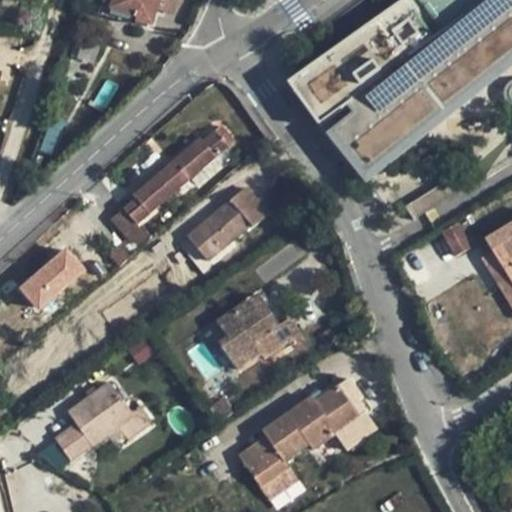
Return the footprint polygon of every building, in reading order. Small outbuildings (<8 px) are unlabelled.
[(110,0),(103,0),(100,12),(106,14),(110,0)] [(110,0),(106,14),(132,22),(133,20),(149,25),(154,11),(172,15),(176,0),(110,0)] [(511,0),(401,0),(283,85),(361,188),(511,66),(511,0)] [(76,60),(87,63),(93,44),(83,41),(76,60)] [(110,220),(126,239),(137,251),(150,240),(136,225),(189,180),(214,158),(235,140),(222,125),(203,142),(200,138),(132,196),(135,198),(110,220)] [(214,158),(189,180),(197,189),(223,167),(214,158)] [(209,262),(252,226),(253,228),(269,213),(257,200),(246,187),(188,237),(209,262)] [(291,208),(272,187),(257,200),(269,213),(276,221),(291,208)] [(471,247),(456,220),(440,229),(455,257),(471,247)] [(511,223),(486,240),(493,251),(511,282),(511,223)] [(126,239),(108,255),(118,267),(134,253),(137,251),(126,239)] [(16,285),(34,310),(87,274),(70,248),(16,285)] [(511,282),(493,251),(481,258),(511,309),(511,282)] [(134,253),(118,267),(130,280),(146,266),(134,253)] [(259,296),(218,323),(227,337),(219,342),(239,370),(263,353),(265,357),(289,341),(300,334),(290,319),(279,326),(259,296)] [(328,343),(336,337),(329,329),(321,335),(328,343)] [(300,334),(289,341),(294,350),(306,342),(300,334)] [(72,462),(120,428),(135,416),(132,412),(111,382),(69,412),(78,424),(56,439),(72,462)] [(369,411),(348,382),(338,389),(338,388),(325,397),(317,402),(313,398),(263,432),(267,438),(255,446),(241,456),(262,486),(290,466),(286,461),(309,444),(313,450),(337,434),(348,449),(376,428),(366,414),(369,411)] [(313,398),(317,402),(325,397),(322,392),(313,398)] [(132,412),(135,416),(120,428),(129,440),(152,423),(140,406),(132,412)] [(251,441),(255,446),(267,438),(263,432),(251,441)] [(290,466),(262,486),(272,501),(300,481),(290,466)]
